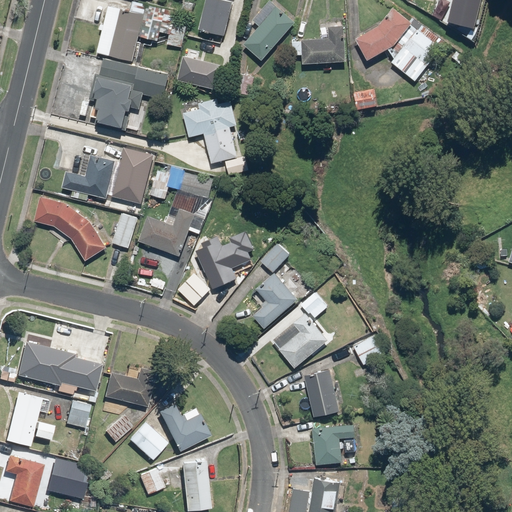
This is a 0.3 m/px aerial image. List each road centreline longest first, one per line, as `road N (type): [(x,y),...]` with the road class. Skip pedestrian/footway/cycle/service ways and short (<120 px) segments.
road 1 (residential): [(258,511),(265,470),(259,425),(242,385),(212,349),(164,321),(0,280)]
road 2 (tertiary): [(11,134),(44,0)]
